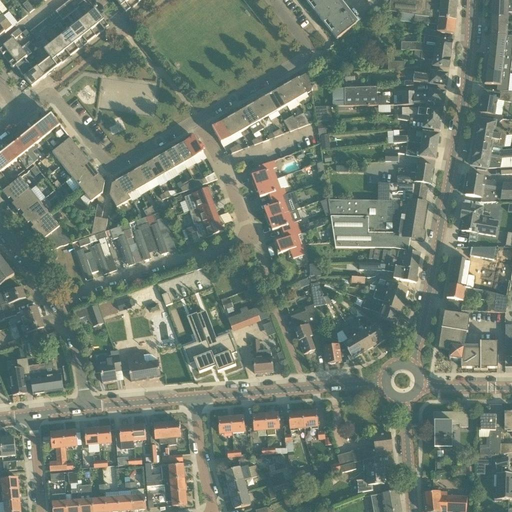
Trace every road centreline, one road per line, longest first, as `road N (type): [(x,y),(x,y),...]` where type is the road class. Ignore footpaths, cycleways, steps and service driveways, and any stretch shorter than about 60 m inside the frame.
road 1 (residential): [(408,363),(469,79),(473,0)]
road 2 (residential): [(58,309),(252,237)]
road 3 (residential): [(196,120),(305,61),(304,40),(272,0)]
road 4 (residential): [(196,120),(115,163),(97,152),(53,87)]
road 5 (tertiary): [(197,398),(384,382)]
road 6 (residential): [(252,237),(196,120)]
